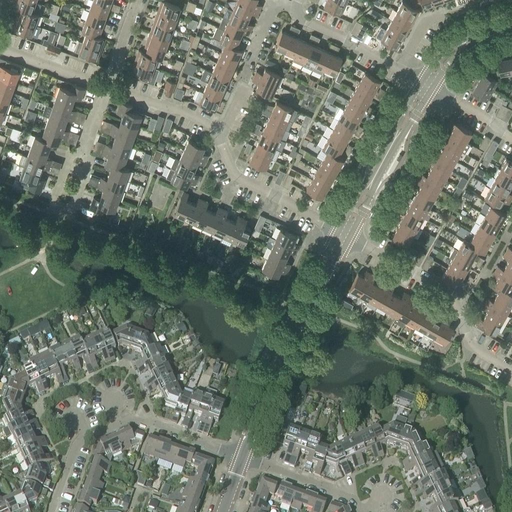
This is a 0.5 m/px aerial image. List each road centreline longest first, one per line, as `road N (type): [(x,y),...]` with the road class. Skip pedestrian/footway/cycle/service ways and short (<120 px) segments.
road 1 (tertiary): [(343,235),(241,457)]
road 2 (residential): [(511,371),(471,346),(452,295),(343,235)]
road 3 (tertiary): [(426,84),(343,235)]
road 4 (residential): [(343,235),(239,179),(218,139)]
road 5 (residential): [(218,139),(275,2)]
road 6 (residential): [(356,511),(352,499),(241,457)]
road 7 (residential): [(79,153),(87,164),(64,210),(54,200),(75,153)]
road 8 (residential): [(117,422),(151,422),(241,457)]
road 9 (residential): [(218,139),(208,123),(180,110),(105,88)]
road 10 (residential): [(399,68),(297,20),(293,9)]
